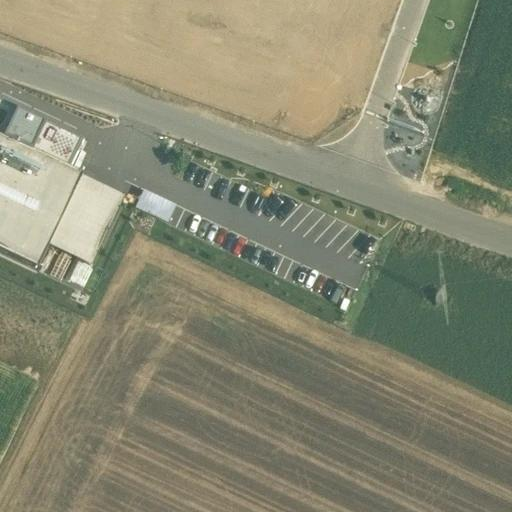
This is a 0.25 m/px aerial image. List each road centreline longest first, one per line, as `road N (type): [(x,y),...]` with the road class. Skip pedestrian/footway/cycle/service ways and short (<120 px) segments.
road 1 (unclassified): [(511,249),(0,61)]
road 2 (track): [(79,322),(3,511)]
